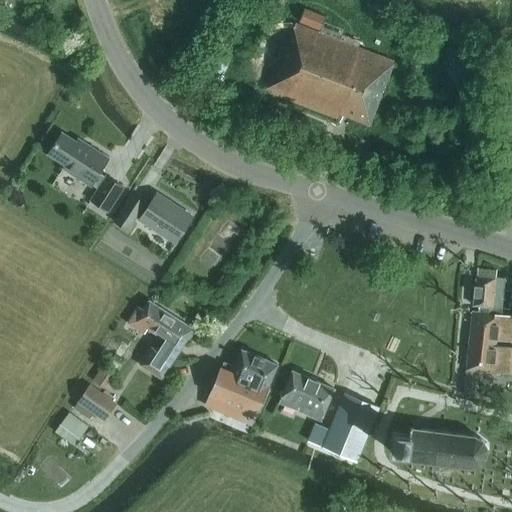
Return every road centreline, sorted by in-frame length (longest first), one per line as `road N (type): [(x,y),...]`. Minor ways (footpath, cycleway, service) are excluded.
road 1 (unclassified): [(320,193),(303,235),(251,307),(124,463)]
road 2 (tertiary): [(320,193),(238,167),(186,137),(126,71),(94,0)]
road 3 (tertiary): [(511,249),(320,193)]
